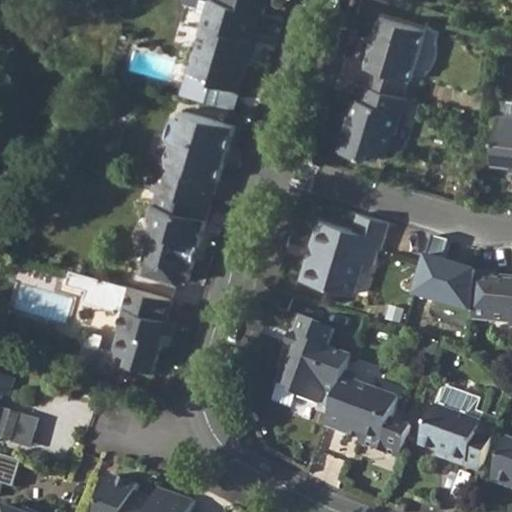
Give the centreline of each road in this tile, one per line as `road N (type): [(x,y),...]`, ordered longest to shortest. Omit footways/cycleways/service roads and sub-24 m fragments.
road 1 (residential): [(265,162),(211,374),(210,416),(243,467),(331,511)]
road 2 (residential): [(265,162),(468,230),(511,234)]
road 3 (residential): [(314,0),(265,162)]
